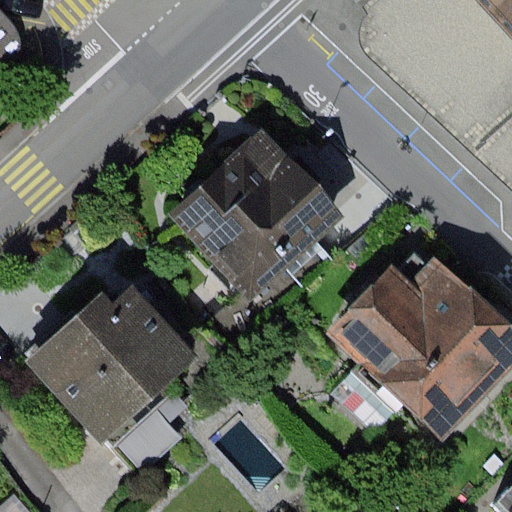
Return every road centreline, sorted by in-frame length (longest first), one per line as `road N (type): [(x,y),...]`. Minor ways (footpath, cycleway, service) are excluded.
road 1 (residential): [(511,256),(235,0)]
road 2 (tertiary): [(0,208),(143,78)]
